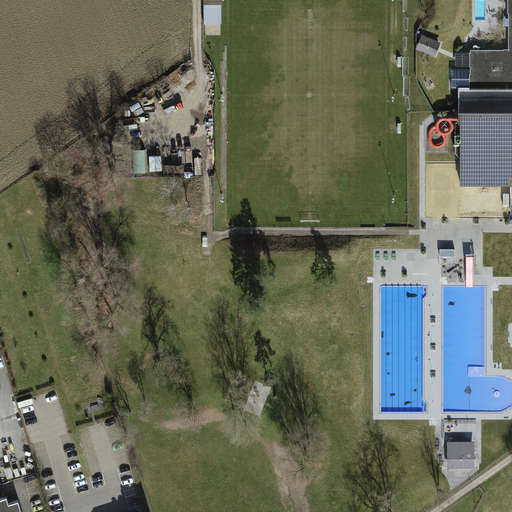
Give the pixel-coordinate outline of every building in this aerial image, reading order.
[(224,24),(224,0),(205,0),(206,24),(224,24)] [(511,0),(506,0),(507,50),(470,51),(470,66),(470,70),(470,89),(511,88),(511,0)] [(415,49),(434,58),(441,42),(421,34),(415,49)] [(456,66),(470,66),(470,51),(456,51),(456,66)] [(451,88),(459,89),(470,89),(470,70),(451,70),(451,88)] [(511,88),(470,89),(459,89),(459,113),(511,113),(511,88)] [(511,113),(459,113),(459,116),(459,122),(458,186),(509,186),(509,211),(511,211),(511,113)] [(473,441),(446,441),(446,469),(473,469),(473,441)] [(0,511),(23,511),(20,499),(12,502),(9,495),(0,497),(0,511)]
